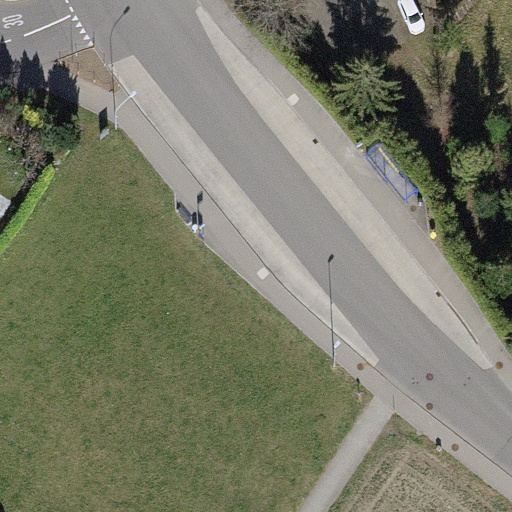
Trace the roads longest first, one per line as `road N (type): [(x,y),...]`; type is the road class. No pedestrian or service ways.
road 1 (residential): [(511,433),(411,348),(280,188),(145,0)]
road 2 (residential): [(136,0),(52,37),(0,42)]
